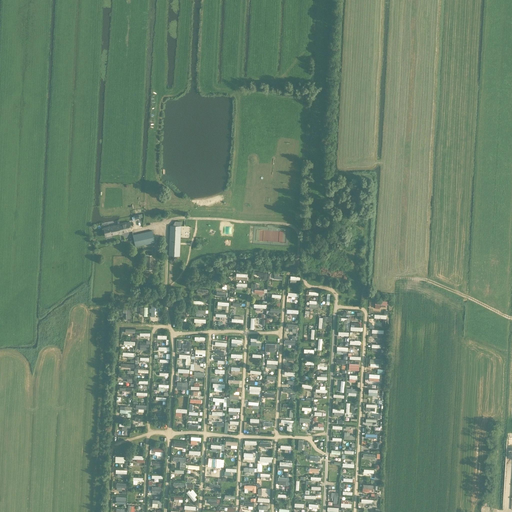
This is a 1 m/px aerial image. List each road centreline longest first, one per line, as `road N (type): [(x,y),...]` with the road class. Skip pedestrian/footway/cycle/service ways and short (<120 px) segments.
road 1 (track): [(392,279),(376,271),(383,163),(340,161)]
road 2 (track): [(392,279),(426,280),(511,318)]
